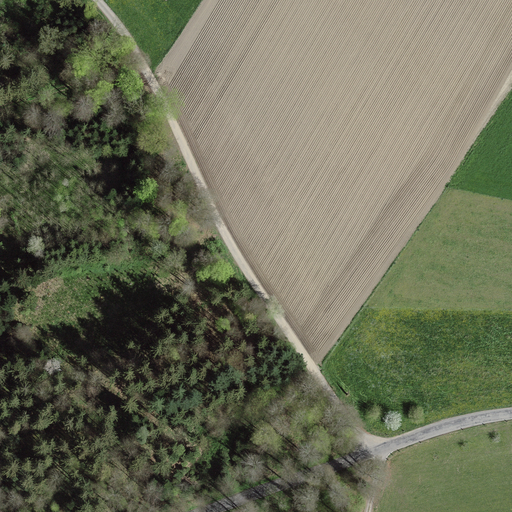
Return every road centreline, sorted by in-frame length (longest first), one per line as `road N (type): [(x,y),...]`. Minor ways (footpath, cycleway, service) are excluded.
road 1 (unclassified): [(377,450),(354,430),(250,276),(152,77),(96,0)]
road 2 (unclassified): [(204,511),(377,450)]
road 3 (track): [(152,77),(0,96)]
road 4 (unclassified): [(377,450),(511,413)]
